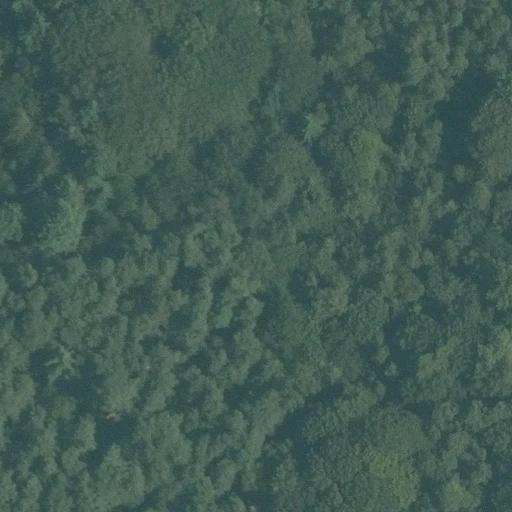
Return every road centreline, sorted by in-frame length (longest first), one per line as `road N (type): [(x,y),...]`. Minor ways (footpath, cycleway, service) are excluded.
road 1 (unknown): [(46,0),(113,103),(120,202),(138,256),(266,511)]
road 2 (track): [(511,180),(410,511)]
road 3 (track): [(295,511),(242,217)]
road 4 (track): [(242,217),(211,89),(138,0)]
